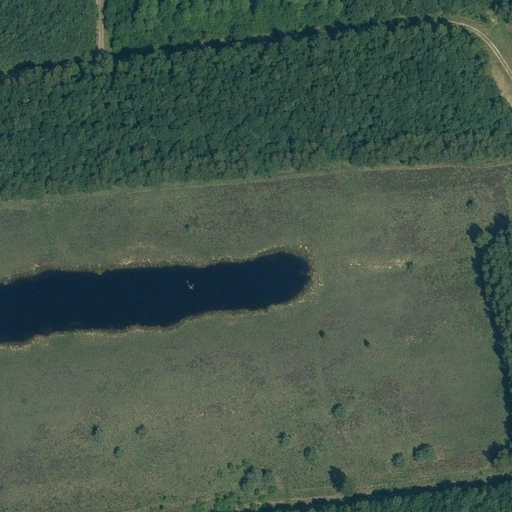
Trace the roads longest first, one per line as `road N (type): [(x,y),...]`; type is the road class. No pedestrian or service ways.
road 1 (track): [(95,60),(443,16),(481,35),(511,82)]
road 2 (track): [(511,488),(339,511)]
